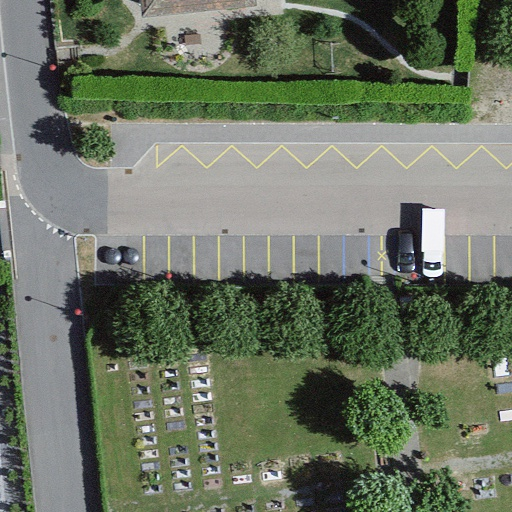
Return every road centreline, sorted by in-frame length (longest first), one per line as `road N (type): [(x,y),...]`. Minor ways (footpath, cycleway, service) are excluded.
road 1 (residential): [(46,195),(511,198)]
road 2 (residential): [(73,511),(45,259),(46,195)]
road 3 (residential): [(46,195),(25,0)]
